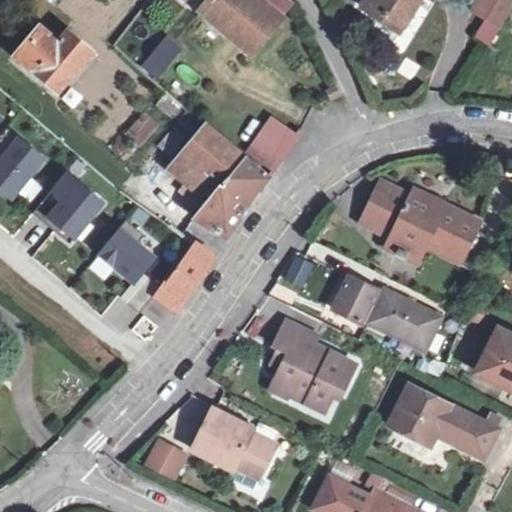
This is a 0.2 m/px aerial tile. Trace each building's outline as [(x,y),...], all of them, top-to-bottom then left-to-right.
[(210,0),(200,12),(249,53),(263,37),(278,20),(254,0),(210,0)] [(288,4),(283,0),(254,0),(278,20),(288,4)] [(367,0),(367,1),(388,13),(391,8),(405,16),(414,2),(418,4),(420,0),(367,0)] [(511,2),(509,0),(475,0),(468,12),(495,29),(511,2)] [(391,8),(388,13),(386,17),(404,28),(410,19),(405,16),(391,8)] [(179,48),(155,29),(151,34),(155,37),(146,47),(155,54),(146,64),(158,73),(179,48)] [(53,83),(61,90),(94,50),(70,30),(49,55),(42,49),(29,63),(53,83)] [(194,89),(203,78),(184,62),(174,73),(194,89)] [(145,111),(122,133),(136,149),(160,127),(145,111)] [(272,117),(241,151),(271,176),(298,140),(272,117)] [(191,128),(199,136),(208,126),(198,118),(191,128)] [(200,171),(226,140),(208,126),(199,136),(172,171),(210,201),(221,187),(200,171)] [(7,128),(0,137),(0,188),(12,198),(44,158),(7,128)] [(221,187),(245,157),(226,140),(200,171),(221,187)] [(270,177),(245,157),(221,187),(246,206),(259,190),(270,177)] [(33,213),(71,243),(104,202),(66,172),(33,213)] [(428,245),(463,260),(482,221),(415,190),(412,195),(398,188),(381,181),(362,221),(393,236),(388,247),(418,262),(428,245)] [(237,219),(246,206),(221,187),(210,201),(196,218),(225,234),(237,219)] [(135,281),(136,282),(143,272),(155,257),(138,244),(146,235),(127,219),(100,253),(135,281)] [(213,255),(194,239),(161,286),(155,294),(177,309),(213,255)] [(122,297),(128,302),(148,276),(143,272),(136,282),(135,281),(122,297)] [(353,317),(369,282),(352,274),(344,289),(335,308),(353,317)] [(148,276),(128,302),(140,312),(155,294),(161,286),(148,276)] [(369,282),(353,317),(367,323),(369,319),(427,347),(442,315),(417,303),(387,288),(385,292),(369,282)] [(280,369),(275,380),(292,388),(288,397),(324,416),(332,398),(340,381),(346,384),(355,365),(313,344),(316,337),(287,322),(279,338),(273,348),(279,351),(287,355),(284,360),(276,357),(272,366),(280,369)] [(480,371),(511,387),(511,338),(500,332),(480,371)] [(279,351),(276,357),(284,360),(287,355),(279,351)] [(292,388),(275,380),(272,389),(288,397),(292,388)] [(340,381),(332,398),(337,401),(346,384),(340,381)] [(494,429),(485,424),(407,386),(388,426),(429,446),(434,434),(472,452),(484,458),(497,430),(494,429)] [(205,429),(196,449),(236,469),(238,464),(264,476),(278,446),(253,434),(255,428),(215,409),(205,429)] [(490,415),(485,424),(494,429),(498,419),(490,415)] [(161,441),(149,466),(175,479),(187,455),(161,441)] [(316,511),(412,511),(379,495),(377,500),(330,478),(314,511),(316,511)]
